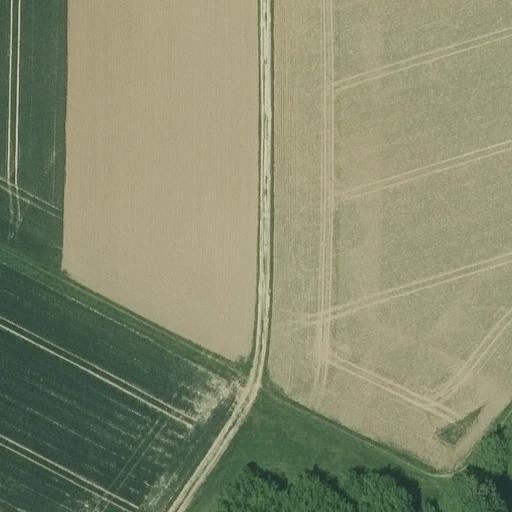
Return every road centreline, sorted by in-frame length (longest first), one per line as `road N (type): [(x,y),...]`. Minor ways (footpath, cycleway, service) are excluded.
road 1 (track): [(0,251),(439,477),(473,472),(511,422)]
road 2 (track): [(171,511),(258,388),(263,0)]
